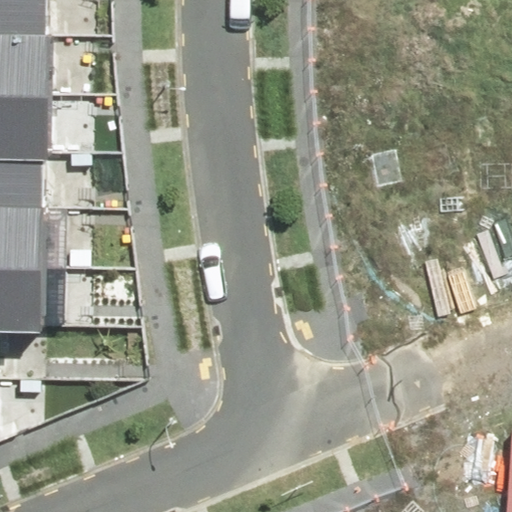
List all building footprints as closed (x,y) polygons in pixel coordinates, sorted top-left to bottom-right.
[(0,0),(0,11),(60,13),(59,0),(0,0)] [(0,11),(0,69),(58,71),(60,13),(0,11)] [(0,69),(0,128),(56,130),(58,71),(0,69)] [(0,128),(0,186),(55,188),(56,130),(0,128)] [(0,186),(0,245),(53,247),(55,188),(0,186)] [(0,245),(0,303),(1,304),(52,305),(53,247),(0,245)]
